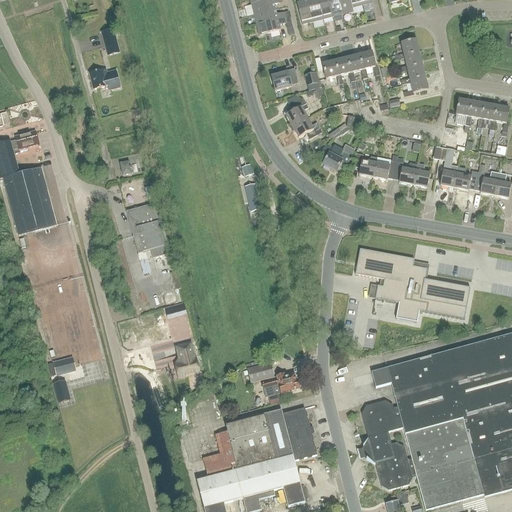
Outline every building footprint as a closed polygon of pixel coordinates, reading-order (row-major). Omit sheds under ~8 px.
[(254,16),(275,11),(274,6),(282,4),(281,0),(275,0),(251,6),(254,16)] [(302,26),(312,23),(306,0),(300,0),(302,3),(297,4),(302,26)] [(322,21),(317,0),(314,0),(312,0),(306,0),(312,23),(322,21)] [(317,0),(322,21),(332,18),(327,0),(317,0)] [(343,16),(338,0),(327,0),(332,18),(343,16)] [(338,0),(343,16),(353,13),(352,9),(349,0),(338,0)] [(362,7),(360,0),(349,0),(352,9),(362,7)] [(276,16),(275,11),(254,16),(256,26),(290,18),(288,13),(276,16)] [(290,18),(256,26),(259,37),(280,31),(279,26),(285,25),(286,30),(292,28),(290,18)] [(113,30),(101,33),(105,50),(117,47),(113,30)] [(395,62),(404,60),(404,57),(419,54),(416,41),(401,45),(403,55),(394,57),(395,62)] [(371,53),(359,56),(363,71),(365,71),(372,69),(375,77),(379,76),(377,67),(375,68),(371,53)] [(398,74),(407,72),(407,70),(422,66),(419,54),(404,57),(404,60),(406,67),(397,69),(398,74)] [(363,80),(367,79),(365,71),(363,71),(359,56),(347,59),(350,74),(353,74),(360,72),(363,80)] [(355,82),(353,74),(350,74),(347,59),(334,63),(338,77),(341,77),(348,75),(350,83),(355,82)] [(343,85),(341,77),(338,77),(334,63),(322,66),(326,80),(336,78),(338,87),(343,85)] [(401,87),(410,84),(410,82),(424,78),(422,66),(407,70),(407,72),(409,79),(400,82),(401,87)] [(105,70),(88,74),(93,91),(107,87),(108,91),(120,88),(115,71),(106,74),(105,70)] [(290,87),(297,85),(294,70),(279,74),(279,76),(270,78),(274,92),(291,88),(290,87)] [(308,92),(320,89),(316,73),(304,76),(308,92)] [(427,91),(424,78),(410,82),(410,84),(412,92),(403,94),(404,98),(414,96),(413,94),(427,91)] [(317,100),(324,96),(320,89),(313,93),(317,100)] [(381,115),(389,114),(387,97),(379,98),(381,115)] [(291,128),(307,120),(303,112),(308,109),(303,100),(289,107),(292,113),(285,117),(291,128)] [(390,109),(400,106),(398,100),(388,102),(390,109)] [(468,118),(471,103),(458,101),(455,116),(466,118),(464,132),(468,133),(471,119),(468,118)] [(481,121),(483,105),(471,103),(468,118),(471,119),(479,120),(476,134),(481,135),(483,121),(481,121)] [(493,138),(494,132),(495,124),(493,123),(496,108),(483,105),(481,121),(483,121),(491,123),(488,137),(493,138)] [(493,123),(495,124),(503,125),(502,133),(506,134),(508,125),(506,125),(508,110),(496,108),(493,123)] [(348,117),(346,126),(346,129),(350,130),(351,130),(352,125),(353,125),(354,119),(353,119),(353,118),(348,117)] [(311,127),(307,120),(291,128),(298,139),(305,136),(308,141),(321,134),(316,124),(311,127)] [(16,141),(11,143),(14,155),(28,152),(27,149),(36,146),(33,133),(15,138),(16,141)] [(0,180),(0,181),(3,180),(20,175),(14,155),(11,143),(0,145),(0,180)] [(343,151),(334,146),(329,155),(329,154),(323,165),(336,173),(342,163),(347,166),(355,151),(345,146),(343,151)] [(439,161),(441,150),(429,147),(427,157),(433,158),(432,160),(439,161)] [(358,177),(372,179),(376,159),(370,158),(369,164),(361,162),(362,157),(356,156),(354,168),(360,169),(358,177)] [(376,159),(372,179),(386,182),(387,180),(393,181),(397,160),(397,158),(392,157),(391,163),(390,162),(376,159)] [(123,177),(131,175),(129,163),(120,165),(123,177)] [(396,164),(393,181),(399,182),(398,184),(413,187),(417,166),(409,165),(408,171),(402,170),(403,165),(396,164)] [(245,177),(254,174),(251,165),(243,168),(245,177)] [(417,166),(413,187),(427,190),(429,175),(422,174),(423,167),(417,166)] [(454,190),(458,169),(444,166),(440,187),(454,190)] [(465,171),(458,169),(454,190),(468,193),(468,191),(474,192),(479,170),(474,169),(473,173),(471,173),(470,178),(464,177),(465,171)] [(3,180),(7,192),(44,182),(41,170),(20,175),(3,180)] [(478,174),(474,192),(480,193),(480,195),(494,198),(498,175),(491,174),(489,182),(483,181),(484,175),(483,175),(478,174)] [(506,177),(498,175),(494,198),(508,201),(511,186),(504,185),(506,177)] [(7,192),(11,206),(48,196),(44,182),(7,192)] [(250,214),(260,211),(254,186),(244,188),(250,214)] [(56,227),(48,196),(11,206),(19,237),(56,227)] [(126,213),(129,224),(134,222),(144,219),(146,227),(154,225),(152,220),(154,219),(154,217),(156,216),(153,205),(126,213)] [(167,256),(156,216),(154,217),(154,219),(152,220),(154,225),(146,227),(144,219),(134,222),(129,224),(138,255),(150,252),(152,260),(167,256)] [(361,254),(357,280),(386,285),(384,292),(379,291),(376,306),(400,310),(397,325),(418,329),(421,318),(466,326),(472,288),(427,280),(428,273),(414,271),(415,268),(415,264),(361,254)] [(172,274),(170,275),(175,291),(180,290),(176,273),(172,274)] [(413,479),(416,479),(425,511),(426,511),(483,496),(484,499),(511,491),(511,335),(371,374),(376,389),(391,385),(397,408),(393,409),(393,406),(385,402),(366,407),(361,415),(368,439),(361,450),(364,460),(375,466),(381,488),(388,492),(409,487),(413,479)] [(178,380),(199,375),(195,360),(194,360),(190,345),(176,348),(179,362),(177,365),(175,365),(178,380)] [(76,373),(72,359),(52,364),(53,365),(48,366),(51,378),(55,377),(56,378),(76,373)] [(250,385),(274,379),(270,365),(246,371),(250,385)] [(273,397),(281,395),(299,391),(297,382),(296,382),(294,376),(284,378),(283,376),(276,378),(277,381),(262,385),(263,391),(271,389),(273,397)] [(70,402),(65,382),(53,386),(58,405),(70,402)] [(224,511),(223,505),(242,500),(244,511),(256,511),(260,511),(258,501),(274,497),(272,492),(282,489),(287,508),(304,504),(293,463),(316,457),(304,410),(282,416),(281,412),(263,417),(264,418),(225,428),(236,472),(196,483),(203,511),(224,511)] [(399,511),(398,507),(408,504),(405,492),(399,494),(400,497),(395,498),(396,502),(385,505),(386,511),(399,511)]
